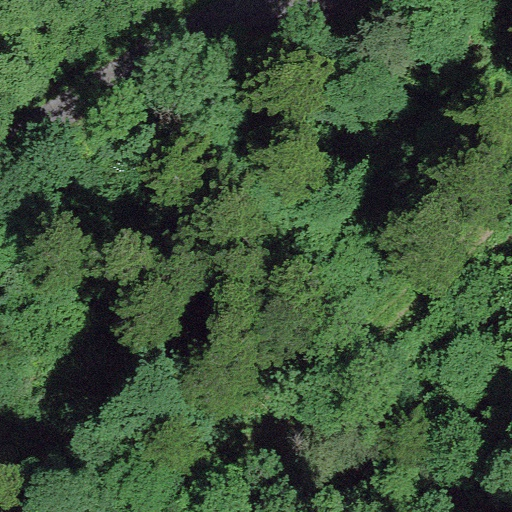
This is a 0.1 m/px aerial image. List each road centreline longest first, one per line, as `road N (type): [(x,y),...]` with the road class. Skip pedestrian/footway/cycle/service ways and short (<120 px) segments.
road 1 (unclassified): [(0,176),(268,0)]
road 2 (track): [(511,343),(377,458),(285,511)]
